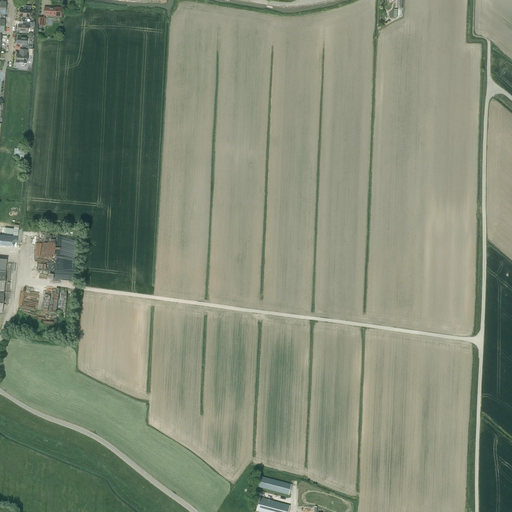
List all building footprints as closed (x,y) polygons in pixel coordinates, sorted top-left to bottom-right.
[(30,11),(30,6),(23,6),(23,10),(21,11),(19,11),(18,17),(29,18),(30,11)] [(44,8),(44,15),(55,16),(60,17),(60,8),(55,7),(55,8),(44,8)] [(30,28),(31,23),(24,22),(23,25),(18,25),(17,32),(27,32),(28,28),(30,28)] [(21,45),(21,48),(28,48),(29,38),(17,38),(17,44),(21,45)] [(26,63),(27,55),(26,55),(26,50),(20,50),(19,55),(16,54),(15,63),(26,63)] [(0,242),(16,245),(17,237),(12,236),(0,234),(0,242)] [(288,494),(289,493),(291,484),(259,476),(257,486),(288,494)] [(261,511),(288,511),(290,505),(260,497),(256,511),(261,511)]
